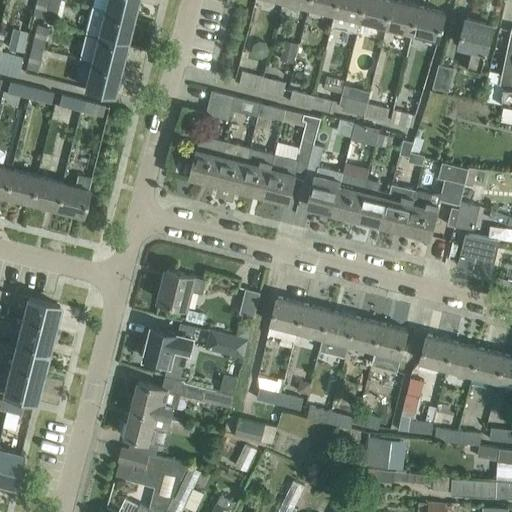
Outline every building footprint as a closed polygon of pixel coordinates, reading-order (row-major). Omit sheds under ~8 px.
[(35,0),(32,15),(44,18),(49,0),(35,0)] [(132,16),(135,0),(107,0),(105,9),(132,16)] [(337,0),(310,0),(309,6),(335,12),(337,0)] [(365,0),(337,0),(332,25),(357,32),(361,19),(365,0)] [(392,0),(365,0),(361,19),(387,25),(392,0)] [(419,5),(399,0),(392,0),(387,25),(412,32),(419,5)] [(445,12),(419,5),(412,32),(439,38),(445,12)] [(105,9),(90,6),(84,31),(125,42),(132,16),(105,9)] [(494,24),(466,17),(459,44),(473,48),(467,68),(481,72),(494,24)] [(37,24),(31,46),(43,48),(48,27),(37,24)] [(10,26),(5,45),(23,50),(28,31),(10,26)] [(511,27),(511,28),(502,72),(490,69),(483,100),(498,103),(503,104),(511,103),(511,27)] [(125,42),(84,31),(98,35),(92,61),(119,68),(125,42)] [(43,48),(31,46),(26,67),(37,70),(43,48)] [(0,71),(18,76),(23,55),(0,49),(0,71)] [(242,70),(239,82),(261,87),(264,75),(263,75),(266,64),(247,59),(244,70),(242,70)] [(119,68),(92,61),(85,87),(112,94),(119,68)] [(455,67),(439,64),(433,87),(449,91),(455,67)] [(286,81),(264,75),(261,87),(283,93),(286,81)] [(31,85),(9,80),(6,91),(28,97),(31,85)] [(53,91),(31,85),(28,97),(50,102),(53,91)] [(235,95),(212,89),(206,113),(229,119),(232,107),(235,95)] [(314,94),(292,89),(289,100),(311,106),(314,94)] [(83,99),(60,93),(58,103),(55,102),(53,111),(78,118),(80,109),(83,99)] [(336,100),(314,94),(311,106),(333,112),(336,100)] [(235,95),(232,107),(259,115),(262,102),(235,95)] [(343,108),(364,113),(367,102),(346,96),(343,108)] [(105,104),(83,99),(80,109),(102,115),(105,104)] [(285,108),(262,102),(259,115),(256,124),(269,128),(272,117),(283,119),(285,108)] [(389,107),(367,102),(364,113),(387,119),(389,107)] [(511,105),(504,104),(501,120),(511,122),(511,105)] [(393,109),(391,120),(413,125),(416,114),(393,109)] [(304,113),(303,119),(307,120),(298,154),(309,157),(320,117),(304,113)] [(356,126),(353,136),(377,142),(379,132),(356,126)] [(403,138),(379,132),(377,142),(401,148),(403,138)] [(417,133),(416,133),(410,150),(408,161),(422,165),(425,156),(411,153),(417,133)] [(201,134),(191,173),(190,175),(215,181),(223,149),(224,150),(226,140),(201,134)] [(251,146),(226,140),(224,150),(223,149),(215,181),(240,188),(248,156),(251,146)] [(319,165),(324,145),(314,142),(303,180),(314,183),(308,205),(333,211),(341,179),(342,179),(344,171),(319,165)] [(275,152),(251,146),(248,156),(240,188),(264,194),(272,162),(273,162),(275,152)] [(299,158),(275,152),(273,162),(272,162),(264,194),(289,200),(299,158)] [(11,167),(0,164),(0,193),(4,195),(11,167)] [(417,188),(414,197),(406,229),(430,236),(440,197),(456,201),(455,205),(452,204),(447,223),(454,225),(461,197),(464,187),(465,181),(468,167),(455,164),(451,178),(445,176),(441,191),(430,192),(417,188)] [(37,174),(11,167),(4,195),(30,201),(37,174)] [(477,167),(468,167),(465,181),(473,183),(477,167)] [(367,178),(344,172),(342,179),(341,179),(333,211),(357,217),(365,185),(367,178)] [(62,180),(37,174),(30,201),(55,208),(62,180)] [(74,183),(62,180),(55,208),(82,214),(91,177),(77,174),(74,183)] [(380,181),(368,178),(366,185),(365,185),(357,217),(381,223),(389,191),(378,188),(380,181)] [(389,191),(381,223),(406,229),(414,197),(416,188),(392,182),(389,191)] [(469,200),(461,197),(454,225),(474,228),(476,220),(486,222),(490,207),(484,205),(469,201),(469,200)] [(465,233),(458,264),(471,268),(470,270),(471,270),(485,274),(491,275),(500,238),(465,233)] [(159,299),(179,304),(186,306),(190,289),(203,293),(207,278),(195,275),(167,268),(159,299)] [(240,312),(254,316),(260,291),(246,287),(240,312)] [(59,304),(28,296),(22,320),(53,328),(59,304)] [(271,322),(290,327),(297,329),(304,302),(278,296),(271,322)] [(330,309),(304,302),(297,329),(323,335),(319,349),(320,349),(330,309)] [(356,315),(330,309),(320,349),(345,355),(349,342),(356,315)] [(382,322),(356,315),(349,342),(375,349),(382,322)] [(53,328),(22,320),(16,344),(47,352),(53,328)] [(239,322),(236,334),(248,337),(251,325),(239,322)] [(408,328),(382,322),(375,349),(401,355),(408,328)] [(190,349),(193,336),(153,326),(145,357),(169,363),(166,374),(183,378),(186,366),(179,364),(183,347),(190,349)] [(210,328),(206,345),(243,355),(248,337),(236,334),(210,328)] [(427,333),(422,352),(420,360),(446,367),(453,340),(427,333)] [(479,346),(453,340),(446,367),(472,374),(479,346)] [(47,352),(16,344),(10,368),(41,376),(47,352)] [(505,353),(479,346),(472,374),(498,380),(505,353)] [(511,354),(505,353),(498,380),(511,383),(511,354)] [(41,376),(10,368),(3,393),(35,401),(41,376)] [(185,379),(183,378),(166,374),(165,375),(184,380),(182,391),(181,393),(203,398),(203,399),(230,406),(231,403),(230,403),(232,393),(214,388),(184,381),(185,379)] [(406,392),(398,428),(433,432),(434,420),(433,420),(418,419),(410,418),(411,415),(415,416),(420,395),(424,380),(412,377),(409,392),(406,392)] [(139,380),(132,407),(155,413),(171,417),(174,405),(178,406),(181,393),(182,391),(139,380)] [(260,385),(257,397),(279,403),(282,391),(260,385)] [(304,397),(282,391),(279,403),(301,409),(304,397)] [(9,399),(0,397),(0,408),(6,410),(2,425),(9,399)] [(23,403),(9,399),(2,425),(15,428),(19,413),(20,413),(23,403)] [(308,412),(307,416),(329,422),(332,411),(310,405),(308,412)] [(194,423),(155,413),(132,407),(125,435),(148,440),(145,452),(188,463),(189,463),(190,463),(193,450),(168,444),(172,430),(192,435),(194,423)] [(280,409),(271,407),(266,423),(239,417),(236,432),(272,441),(280,409)] [(332,411),(329,422),(351,427),(352,422),(352,421),(354,416),(332,411)] [(382,416),(359,411),(356,422),(379,428),(382,416)] [(436,427),(435,438),(455,440),(458,429),(436,427)] [(511,434),(511,428),(491,427),(490,438),(510,440),(511,434)] [(481,431),(458,429),(455,440),(480,443),(481,431)] [(371,434),(366,463),(387,466),(391,437),(371,434)] [(248,466),(256,449),(245,444),(237,461),(248,466)] [(115,475),(154,485),(149,507),(158,511),(164,511),(188,463),(145,452),(122,446),(118,460),(119,460),(115,475)] [(511,450),(479,446),(478,456),(497,459),(511,461),(511,450)] [(22,453),(0,447),(0,480),(14,484),(22,453)] [(194,511),(195,511),(204,490),(193,486),(200,470),(188,466),(173,503),(194,511)] [(425,474),(368,467),(366,478),(394,481),(394,479),(424,482),(425,474)] [(452,477),(452,483),(511,485),(511,473),(497,473),(496,479),(452,477)] [(295,511),(297,507),(294,506),(305,484),(296,480),(280,511),(295,511)] [(433,482),(433,488),(451,489),(451,495),(511,497),(511,485),(452,483),(433,482)] [(220,494),(211,511),(231,511),(237,502),(220,494)] [(418,501),(417,511),(453,511),(453,510),(445,510),(446,502),(428,500),(428,501),(418,501)] [(158,511),(149,507),(140,503),(135,511),(119,511),(118,511),(117,511),(158,511)]
